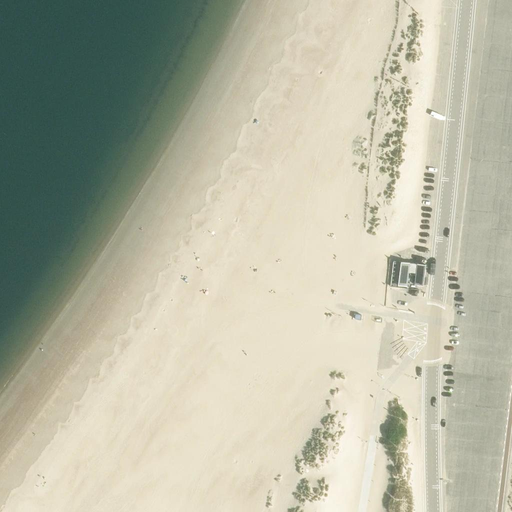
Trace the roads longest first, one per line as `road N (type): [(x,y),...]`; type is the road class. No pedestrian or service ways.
road 1 (unclassified): [(433,511),(431,362),(466,0)]
road 2 (unknown): [(434,0),(387,283),(392,313)]
